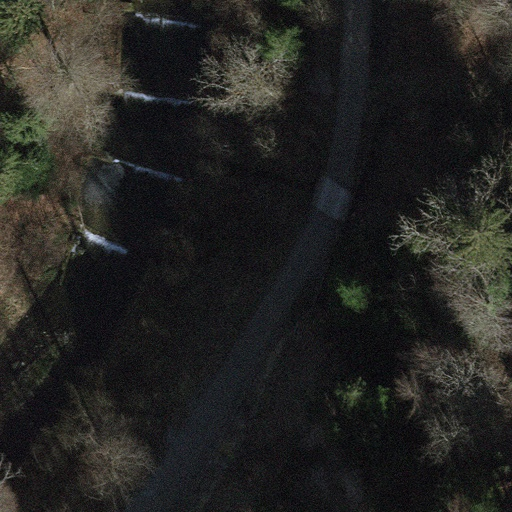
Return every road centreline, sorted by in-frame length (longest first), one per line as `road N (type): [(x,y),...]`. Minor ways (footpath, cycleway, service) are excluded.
road 1 (track): [(136,511),(170,484),(322,219)]
road 2 (track): [(338,183),(351,90),(350,0)]
